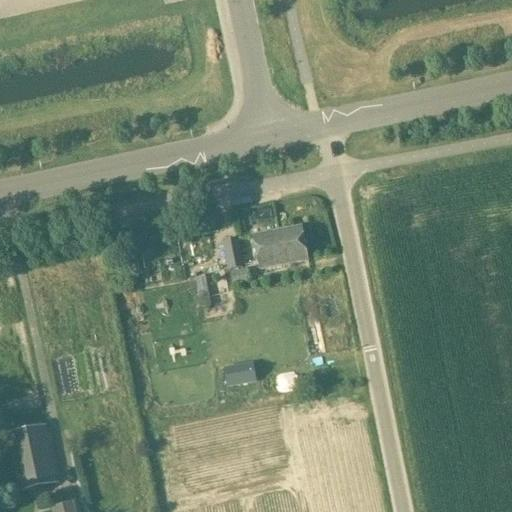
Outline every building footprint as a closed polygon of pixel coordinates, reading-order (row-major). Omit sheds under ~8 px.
[(253,238),(259,271),(308,262),(302,228),(253,238)] [(238,239),(222,242),(228,272),(243,269),(238,239)] [(195,279),(201,309),(211,307),(205,277),(195,279)] [(228,386),(257,384),(256,364),(227,366),(228,386)] [(0,462),(11,460),(19,493),(58,484),(45,427),(0,436),(0,462)]
